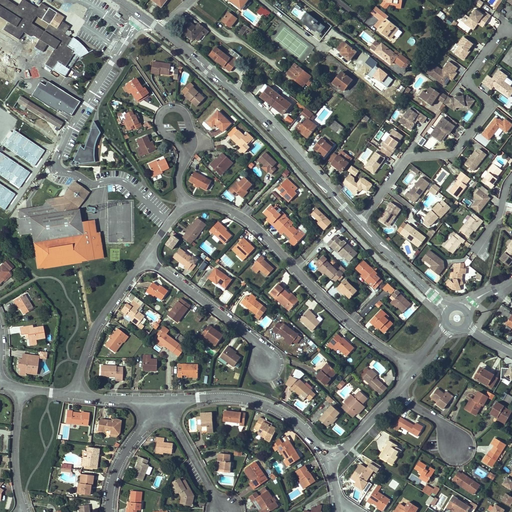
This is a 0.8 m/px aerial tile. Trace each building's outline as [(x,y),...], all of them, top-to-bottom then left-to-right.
[(61,64),(65,67),(69,69),(78,56),(73,53),(77,47),(72,44),(70,48),(67,46),(72,39),(68,36),(69,34),(71,34),(70,31),(69,31),(67,30),(69,26),(61,21),(64,17),(57,13),(41,2),(37,8),(24,0),(21,0),(19,4),(17,6),(12,3),(7,0),(0,0),(0,16),(8,21),(3,30),(18,39),(23,32),(30,37),(32,35),(39,40),(36,43),(34,47),(38,50),(39,48),(43,51),(50,55),(45,63),(53,68),(57,62),(61,64)] [(386,0),(386,3),(384,3),(381,5),(386,10),(390,5),(391,3),(402,5),(402,0),(386,0)] [(501,0),(497,0),(493,8),(499,12),(504,2),(501,0)] [(320,34),(325,27),(297,5),(291,13),(315,31),(316,31),(320,34)] [(386,19),(389,16),(376,6),(371,13),(380,20),(375,26),(390,39),(398,29),(386,19)] [(484,15),(476,9),(470,17),(465,23),(472,28),(478,21),(484,25),(489,18),(484,15)] [(237,19),(229,12),(222,21),(231,27),(237,19)] [(0,34),(3,30),(8,21),(0,16),(0,34)] [(193,36),(195,38),(198,41),(204,33),(200,30),(204,27),(199,23),(196,27),(188,21),(180,30),(191,38),(193,36)] [(483,27),(484,25),(478,21),(472,28),(474,29),(478,23),(483,27)] [(253,31),(245,25),(239,33),(243,36),(247,29),(252,33),(253,31)] [(206,35),(209,31),(204,27),(200,30),(204,33),(206,35)] [(31,37),(33,41),(36,43),(39,40),(32,35),(30,37),(31,37)] [(73,53),(78,56),(80,57),(88,52),(83,44),(73,36),(72,39),(67,46),(70,48),(72,44),(77,47),(73,53)] [(454,53),(464,60),(469,53),(467,52),(473,45),(463,37),(458,45),(459,46),(454,53)] [(370,47),(375,51),(380,45),(375,41),(370,47)] [(343,42),(337,49),(341,52),(344,55),(344,54),(347,55),(345,57),(349,61),(356,52),(343,42)] [(403,66),(408,59),(396,50),(394,53),(382,43),(380,45),(375,51),(391,64),(394,61),(402,67),(403,66)] [(210,55),(225,66),(231,58),(216,47),(210,55)] [(511,47),(503,61),(511,67),(511,47)] [(38,50),(32,59),(44,66),(45,63),(50,55),(43,51),(39,48),(38,50)] [(0,73),(9,79),(15,71),(8,66),(10,63),(0,56),(0,73)] [(237,63),(231,58),(225,66),(230,71),(237,63)] [(411,62),(408,59),(403,66),(406,68),(411,62)] [(57,62),(53,68),(53,70),(64,77),(69,69),(65,67),(61,64),(57,62)] [(160,72),(169,73),(170,64),(153,62),(151,73),(160,74),(160,72)] [(445,73),(451,63),(448,62),(442,71),(445,73)] [(435,66),(429,75),(444,86),(449,79),(454,72),(457,68),(451,63),(445,73),(442,71),(435,66)] [(287,74),(296,81),(298,79),(304,84),(311,77),(295,64),(287,74)] [(429,75),(435,66),(433,64),(427,73),(429,75)] [(37,69),(25,71),(26,78),(38,76),(37,69)] [(507,76),(498,70),(492,79),(490,77),(485,84),(491,89),(493,86),(505,95),(511,87),(503,81),(507,76)] [(352,80),(342,72),(338,76),(340,78),(334,84),(344,91),(352,80)] [(138,93),(142,98),(148,94),(144,88),(142,89),(135,79),(125,85),(133,96),(138,93)] [(79,100),(48,80),(45,84),(40,81),(31,94),(57,111),(57,109),(62,111),(62,110),(71,115),(79,100)] [(186,94),(185,95),(184,95),(196,107),(204,98),(192,87),(193,86),(189,82),(182,90),(186,94)] [(396,89),(402,93),(405,88),(399,84),(396,89)] [(273,106),(274,105),(280,96),(268,86),(261,96),(265,100),(273,106)] [(443,102),(447,96),(441,92),(440,93),(430,87),(426,93),(422,99),(432,106),(437,99),(443,103),(443,102)] [(133,96),(137,101),(142,98),(138,93),(133,96)] [(20,96),(17,102),(52,124),(56,119),(20,96)] [(291,104),(280,96),(274,105),(273,106),(284,114),(291,104)] [(450,98),(447,96),(443,102),(449,107),(450,105),(452,106),(456,106),(457,108),(466,106),(471,98),(467,96),(450,98)] [(474,100),(471,98),(466,106),(469,108),(474,100)] [(304,110),(306,108),(298,102),(296,104),(304,110)] [(438,109),(441,112),(446,106),(442,103),(438,109)] [(407,118),(402,124),(410,130),(414,125),(414,123),(412,122),(415,118),(423,123),(427,117),(412,107),(410,109),(409,109),(407,112),(406,112),(403,116),(407,118)] [(312,115),(313,114),(306,108),(304,110),(301,114),(306,118),(307,117),(309,118),(312,120),(314,117),(312,115)] [(128,123),(130,129),(133,128),(133,130),(141,127),(139,122),(138,122),(136,119),(135,115),(133,115),(131,111),(126,113),(125,111),(122,112),(123,114),(118,116),(120,119),(120,120),(122,119),(124,119),(126,124),(128,123)] [(215,124),(223,131),(230,123),(218,112),(208,122),(212,127),(215,124)] [(511,126),(511,123),(505,118),(502,121),(496,116),(480,134),(488,141),(494,135),(496,137),(502,130),(506,133),(511,126)] [(454,125),(443,117),(434,130),(436,131),(433,136),(440,141),(446,132),(448,133),(449,134),(454,125)] [(317,126),(307,119),(303,124),(298,131),(307,137),(317,126)] [(334,121),(330,127),(336,132),(339,128),(341,126),(334,121)] [(94,146),(98,137),(98,124),(92,122),(89,128),(89,130),(86,138),(86,142),(84,148),(79,146),(73,161),(74,161),(79,163),(95,162),(94,146)] [(384,134),(388,127),(384,125),(380,132),(384,134)] [(217,126),(208,130),(211,137),(221,132),(217,126)] [(237,130),(234,127),(227,134),(230,138),(237,130)] [(403,136),(394,129),(382,146),(392,153),(394,150),(393,149),(403,136)] [(245,144),(251,137),(246,133),(243,136),(237,130),(230,138),(241,148),(239,149),(242,152),(248,146),(246,145),(245,144)] [(153,151),(150,142),(147,135),(136,139),(143,155),(153,151)] [(328,143),(322,138),(314,148),(324,157),(332,147),(331,146),(333,144),(330,141),(328,143)] [(486,154),(479,149),(477,152),(476,151),(465,164),(473,171),(486,154)] [(269,170),(268,172),(271,174),(276,169),(273,166),(276,163),(265,152),(258,160),(265,166),(269,170)] [(370,166),(367,169),(374,174),(385,158),(376,152),(367,164),(370,166)] [(203,160),(197,154),(196,154),(194,157),(200,163),(203,160)] [(217,160),(214,163),(213,162),(210,165),(221,175),(233,163),(223,154),(217,160)] [(348,163),(339,155),(332,163),(338,168),(337,169),(341,172),(348,163)] [(162,172),(161,171),(168,168),(164,159),(157,162),(156,160),(148,164),(152,172),(150,173),(152,177),(162,172)] [(485,183),(488,185),(501,169),(494,164),(487,172),(488,173),(484,178),(487,180),(485,183)] [(359,171),(352,166),(348,171),(356,176),(359,171)] [(287,169),(282,174),(285,178),(290,172),(287,169)] [(502,170),(501,169),(488,185),(492,188),(494,185),(493,184),(497,178),(496,177),(498,175),(502,170)] [(196,184),(200,186),(206,190),(211,181),(194,172),(189,181),(196,184)] [(351,183),(348,187),(353,193),(358,192),(359,191),(361,191),(362,188),(367,192),(372,185),(372,184),(363,179),(361,179),(357,184),(354,182),(354,178),(350,175),(347,180),(351,183)] [(458,180),(449,192),(457,198),(466,186),(465,185),(468,182),(460,176),(457,179),(458,180)] [(233,190),(231,188),(229,191),(235,196),(237,194),(240,197),(246,191),(252,184),(245,177),(240,183),(233,190)] [(421,177),(419,180),(427,186),(429,183),(421,177)] [(285,194),(283,196),(289,202),(296,194),(289,186),(292,183),(287,179),(278,188),(282,192),(285,194)] [(415,203),(427,186),(419,180),(417,183),(415,185),(409,193),(408,192),(405,195),(415,203)] [(240,183),(238,181),(231,188),(233,190),(240,183)] [(37,268),(103,258),(99,235),(96,235),(95,232),(93,220),(81,222),(79,209),(76,210),(76,206),(80,205),(87,195),(87,191),(76,182),(72,183),(64,193),(65,198),(63,200),(62,199),(50,201),(48,203),(45,202),(42,206),(40,209),(28,211),(28,208),(18,209),(20,219),(16,219),(17,226),(15,229),(18,231),(19,234),(32,233),(37,268)] [(438,192),(432,187),(429,191),(435,196),(438,192)] [(230,201),(234,199),(228,190),(224,193),(230,201)] [(473,197),(477,200),(482,193),(479,190),(478,190),(473,197)] [(65,198),(64,193),(63,196),(47,199),(45,202),(48,203),(50,201),(62,199),(63,200),(65,198)] [(487,196),(482,193),(477,200),(471,207),(478,213),(490,199),(487,196)] [(384,215),(380,220),(386,224),(388,222),(391,224),(402,209),(392,202),(388,207),(390,208),(384,215)] [(440,205),(448,211),(451,208),(443,202),(440,205)] [(433,213),(440,205),(439,204),(432,212),(433,213)] [(273,223),(272,224),(279,231),(288,221),(285,217),(278,211),(277,212),(274,208),(271,205),(264,212),(269,217),(270,216),(271,218),(270,220),(273,223)] [(425,221),(432,227),(439,218),(441,220),(448,211),(440,205),(433,213),(432,212),(425,221)] [(276,206),(274,208),(277,212),(278,211),(285,217),(286,216),(276,206)] [(318,223),(325,230),(332,223),(317,209),(312,214),(319,221),(318,223)] [(481,224),(483,221),(475,215),(473,218),(471,217),(461,231),(468,237),(473,230),(479,223),(481,224)] [(206,225),(197,218),(192,225),(188,230),(187,229),(184,232),(185,233),(193,239),(194,240),(206,225)] [(293,223),(289,220),(288,221),(279,231),(283,235),(283,234),(285,233),(291,239),(290,240),(289,241),(294,246),(303,237),(297,231),(291,225),(293,223)] [(222,225),(218,221),(210,231),(224,244),(232,236),(226,231),(221,226),(222,225)] [(131,240),(131,222),(117,222),(117,232),(108,232),(108,238),(119,238),(119,241),(123,241),(123,240),(131,240)] [(408,224),(401,233),(419,247),(426,238),(418,232),(416,231),(417,230),(408,224)] [(273,235),(278,232),(273,225),(268,228),(273,235)] [(185,233),(182,237),(191,243),(193,239),(185,233)] [(462,243),(465,240),(457,233),(455,236),(453,235),(445,246),(452,253),(461,242),(462,243)] [(173,250),(180,240),(173,234),(165,245),(173,250)] [(339,251),(344,256),(350,261),(357,254),(344,241),(343,242),(338,238),(335,235),(328,243),(337,253),(339,251)] [(239,252),(245,258),(254,248),(244,238),(233,250),(237,254),(239,252)] [(511,245),(509,249),(503,256),(501,260),(509,266),(511,263),(511,262),(511,245)] [(186,266),(186,267),(185,268),(188,270),(193,264),(193,263),(190,261),(192,258),(180,249),(173,257),(179,262),(180,261),(186,266)] [(427,257),(425,260),(428,262),(434,254),(429,250),(425,256),(427,257)] [(444,261),(434,254),(428,262),(432,265),(430,268),(438,275),(444,267),(444,261)] [(269,267),(265,263),(266,262),(263,260),(264,259),(261,256),(254,264),(254,265),(259,270),(266,277),(273,269),(270,266),(269,267)] [(332,279),(333,278),(336,281),(343,274),(339,270),(338,272),(326,261),(327,259),(323,256),(317,262),(320,266),(319,267),(325,273),(332,279)] [(3,264),(9,270),(13,266),(7,260),(3,264)] [(203,271),(208,264),(204,261),(199,268),(203,271)] [(375,274),(376,273),(363,261),(356,268),(362,274),(367,278),(365,280),(375,289),(382,281),(380,279),(375,274)] [(0,283),(4,280),(5,281),(12,275),(2,265),(0,266),(0,283)] [(466,268),(464,268),(455,267),(454,267),(453,272),(453,278),(454,282),(452,282),(450,279),(446,283),(449,287),(453,289),(455,288),(456,290),(461,289),(460,285),(464,284),(462,278),(462,273),(466,273),(466,268)] [(218,282),(225,287),(231,280),(215,269),(209,278),(217,284),(217,283),(218,282)] [(340,292),(342,290),(350,298),(357,291),(348,283),(346,286),(343,282),(336,288),(340,292)] [(162,286),(160,288),(158,287),(153,283),(148,290),(155,296),(161,300),(168,291),(162,286)] [(282,304),(289,311),(297,302),(289,295),(283,290),(285,288),(279,283),(270,293),(275,298),(277,296),(283,303),(282,304)] [(391,286),(387,283),(382,288),(386,292),(391,286)] [(391,286),(386,292),(389,295),(394,290),(391,286)] [(340,292),(349,300),(350,298),(342,290),(340,292)] [(392,301),(398,306),(403,311),(410,304),(399,294),(399,293),(396,290),(392,294),(395,298),(392,301)] [(289,295),(297,302),(299,301),(291,293),(289,295)] [(16,303),(20,308),(23,314),(33,309),(24,294),(13,301),(14,304),(16,303)] [(250,299),(249,301),(245,298),(241,303),(256,315),(255,317),(259,320),(259,319),(261,320),(262,319),(261,318),(267,310),(255,300),(256,298),(251,294),(248,298),(250,299)] [(180,303),(179,302),(168,316),(176,321),(181,314),(183,315),(190,305),(183,300),(180,303)] [(127,315),(126,316),(125,317),(130,322),(131,320),(138,325),(145,317),(140,313),(143,309),(133,301),(129,306),(127,304),(122,311),(125,314),(127,315)] [(314,318),(310,314),(311,313),(311,312),(309,310),(300,319),(312,331),(320,323),(314,318)] [(385,317),(379,312),(370,322),(373,324),(375,323),(379,327),(384,332),(392,324),(385,317)] [(285,338),(292,343),(293,342),(296,344),(301,338),(282,323),(281,325),(278,323),(272,330),(277,334),(278,333),(285,338)] [(27,333),(28,337),(29,345),(35,344),(35,339),(44,338),(42,327),(32,328),(31,325),(20,328),(21,334),(24,334),(27,333)] [(209,342),(210,340),(216,345),(223,335),(218,332),(217,333),(211,328),(212,328),(209,325),(202,334),(199,337),(208,343),(209,342)] [(173,352),(179,345),(166,335),(169,331),(164,327),(161,331),(163,332),(157,340),(163,345),(173,352)] [(121,341),(125,335),(118,329),(115,332),(112,337),(113,338),(111,340),(110,339),(105,346),(115,353),(123,342),(121,341)] [(161,331),(154,340),(156,341),(157,340),(163,332),(161,331)] [(330,342),(335,346),(346,356),(353,348),(349,344),(345,341),(346,340),(343,337),(342,338),(337,334),(330,342)] [(310,340),(307,343),(314,349),(317,346),(310,340)] [(173,352),(179,357),(184,349),(179,345),(173,352)] [(235,354),(230,350),(231,348),(228,346),(220,357),(234,367),(240,358),(235,354)] [(17,367),(20,368),(19,372),(26,373),(26,370),(30,371),(30,374),(36,374),(38,356),(29,355),(28,360),(22,359),(18,359),(17,367)] [(151,369),(151,371),(157,371),(157,360),(151,359),(151,356),(143,355),(143,368),(151,369)] [(187,376),(198,376),(198,365),(182,364),(182,366),(178,366),(178,377),(182,377),(182,375),(187,376)] [(115,377),(115,381),(122,381),(123,368),(116,367),(116,366),(101,366),(100,377),(115,377)] [(330,366),(323,372),(322,371),(316,377),(325,385),(337,372),(330,366)] [(374,377),(375,376),(377,375),(368,366),(361,374),(364,377),(363,378),(377,391),(383,385),(376,379),(374,377)] [(511,368),(501,368),(501,383),(511,383),(511,368)] [(480,373),(478,372),(475,378),(488,386),(488,385),(492,387),(498,379),(493,376),(494,375),(482,369),(480,373)] [(298,379),(297,380),(290,376),(286,385),(290,387),(290,388),(293,391),(294,390),(297,393),(299,392),(306,398),(307,397),(312,391),(298,379)] [(342,381),(337,386),(340,389),(345,383),(342,381)] [(383,385),(377,391),(382,395),(387,389),(383,385)] [(438,401),(437,403),(436,404),(443,409),(453,397),(446,391),(444,394),(437,389),(432,396),(438,401)] [(311,400),(316,395),(312,391),(307,397),(311,400)] [(345,403),(341,407),(353,417),(356,413),(355,412),(362,404),(367,398),(359,391),(347,405),(345,403)] [(468,405),(466,409),(475,415),(481,405),(483,406),(488,397),(479,392),(474,400),(475,401),(474,403),(471,402),(469,406),(468,405)] [(511,397),(507,395),(503,400),(510,404),(511,400),(511,397)] [(475,401),(474,400),(471,399),(465,409),(466,409),(468,405),(469,406),(471,402),(474,403),(475,401)] [(498,417),(506,422),(511,412),(504,408),(504,406),(497,402),(490,413),(498,418),(498,417)] [(356,413),(364,405),(362,404),(355,412),(356,413)] [(330,423),(336,417),(339,413),(331,406),(319,419),(327,427),(330,423)] [(81,415),(72,414),(73,412),(73,411),(68,410),(66,423),(88,426),(90,413),(82,413),(81,415)] [(240,421),(245,421),(246,413),(225,410),(224,420),(240,422),(240,421)] [(207,430),(213,430),(212,413),(201,413),(201,417),(197,417),(197,429),(202,429),(202,426),(207,426),(207,430)] [(269,426),(269,425),(264,422),(265,420),(260,417),(254,428),(259,431),(258,432),(266,436),(265,438),(265,439),(270,442),(277,429),(272,426),(271,427),(269,426)] [(401,426),(405,420),(401,417),(396,424),(400,427),(401,426)] [(107,420),(101,419),(98,421),(97,430),(105,432),(105,431),(106,430),(106,429),(110,429),(109,434),(117,435),(119,432),(120,427),(116,422),(111,421),(111,422),(107,421),(107,420)] [(401,426),(405,429),(417,437),(423,427),(416,423),(414,426),(405,420),(401,426)] [(156,451),(163,452),(172,453),(173,443),(164,442),(165,438),(156,437),(155,441),(157,442),(156,451)] [(285,447),(283,444),(280,438),(273,447),(276,451),(278,449),(281,454),(283,453),(287,460),(288,459),(291,464),(300,458),(291,444),(285,447)] [(489,451),(483,461),(492,467),(506,444),(495,438),(491,444),(494,446),(491,452),(489,451)] [(394,459),(395,460),(401,450),(396,447),(397,445),(388,440),(386,444),(387,445),(389,446),(381,458),(391,464),(394,459)] [(389,446),(387,445),(380,457),(381,458),(389,446)] [(86,456),(84,456),(82,466),(96,468),(99,448),(87,447),(87,450),(87,451),(88,451),(87,456),(86,456)] [(223,469),(230,470),(231,462),(229,462),(230,455),(219,453),(218,460),(220,461),(220,465),(219,471),(223,472),(223,469)] [(136,461),(138,461),(146,464),(147,461),(138,456),(136,461)] [(138,461),(131,476),(141,481),(148,465),(146,464),(138,461)] [(421,475),(429,479),(434,472),(429,469),(429,470),(425,468),(427,466),(419,461),(415,468),(420,471),(419,473),(421,475)] [(254,480),(251,482),(250,483),(254,489),(267,480),(255,462),(246,469),(254,480)] [(361,484),(364,486),(367,482),(366,481),(375,467),(370,464),(367,468),(360,464),(351,478),(357,482),(354,485),(359,488),(361,484)] [(477,465),(473,473),(483,479),(487,471),(477,465)] [(315,481),(310,473),(305,466),(296,471),(301,479),(297,481),(302,489),(315,481)] [(251,482),(254,480),(246,469),(244,472),(251,482)] [(472,481),(473,480),(462,473),(461,474),(472,481)] [(90,486),(92,487),(93,476),(80,474),(79,483),(78,483),(77,488),(80,488),(80,493),(89,494),(90,489),(90,486)] [(452,480),(471,493),(478,484),(473,480),(472,481),(461,474),(460,476),(456,474),(452,480)] [(511,479),(507,477),(503,484),(511,489),(511,488),(511,479)] [(188,502),(192,503),(194,496),(185,480),(182,482),(180,479),(174,482),(176,486),(179,492),(182,496),(180,503),(188,504),(188,502)] [(377,505),(384,510),(390,500),(378,492),(381,487),(378,484),(367,501),(376,507),(377,505)] [(432,493),(434,489),(426,484),(423,490),(430,495),(432,493)] [(478,484),(471,493),(473,495),(480,485),(478,484)] [(432,493),(436,496),(440,490),(436,487),(434,489),(432,493)] [(129,508),(127,508),(126,508),(125,511),(135,511),(136,509),(140,510),(141,492),(131,491),(130,502),(129,508)] [(259,496),(256,492),(250,496),(256,506),(257,505),(259,504),(264,511),(268,511),(271,510),(272,510),(278,506),(275,502),(272,503),(270,500),(272,498),(267,491),(259,496)] [(511,496),(506,493),(502,500),(511,506),(511,503),(511,496)] [(468,511),(471,507),(475,510),(477,506),(471,503),(469,506),(453,496),(447,507),(451,510),(453,508),(458,511),(468,511)] [(414,511),(418,508),(409,502),(405,507),(400,503),(394,511),(414,511)]
